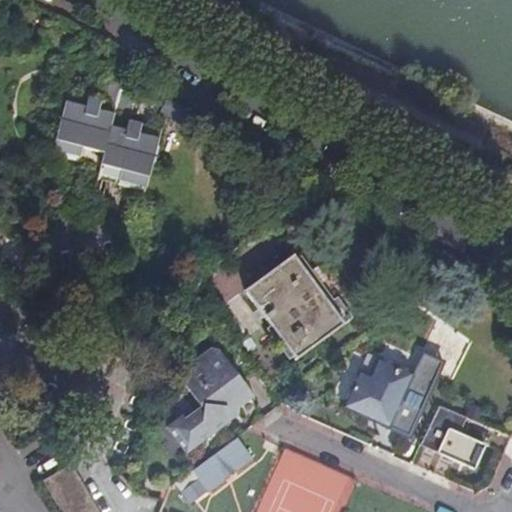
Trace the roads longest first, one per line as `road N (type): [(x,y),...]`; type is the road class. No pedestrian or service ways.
road 1 (tertiary): [(511,258),(97,0)]
road 2 (residential): [(475,511),(281,428)]
